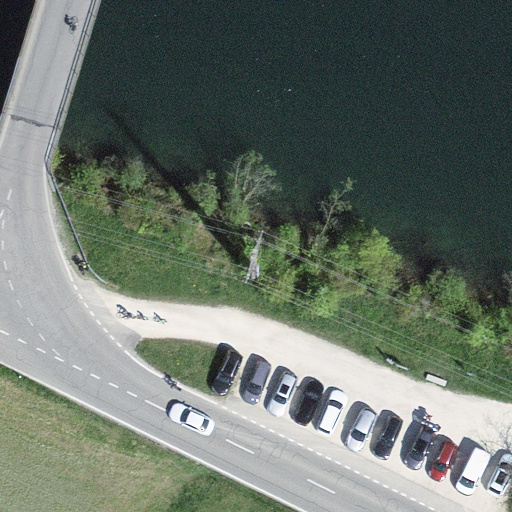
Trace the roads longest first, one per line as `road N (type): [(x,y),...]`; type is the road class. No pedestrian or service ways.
road 1 (track): [(0,269),(226,320),(511,435)]
road 2 (tertiary): [(373,511),(0,327)]
road 3 (tertiary): [(0,249),(75,0)]
